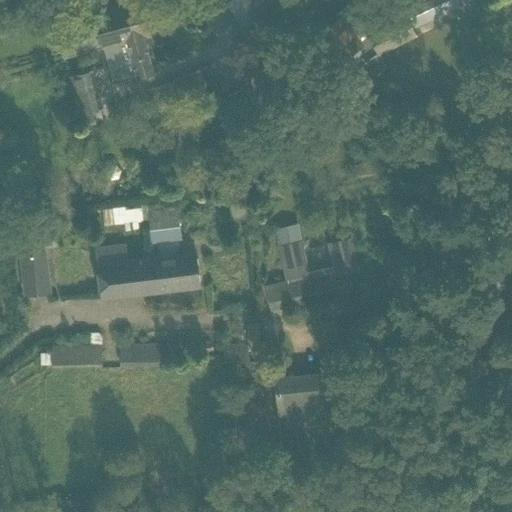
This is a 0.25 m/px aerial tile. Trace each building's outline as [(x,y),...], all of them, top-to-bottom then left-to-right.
[(103,47),(144,36),(144,37),(150,35),(141,0),(94,13),(97,27),(78,32),(74,41),(77,54),(103,47)] [(228,0),(226,2),(241,25),(275,4),(272,0),(228,0)] [(460,0),(466,11),(487,0),(460,0)] [(321,32),(333,48),(341,60),(359,46),(368,59),(434,25),(424,4),(404,14),(405,17),(371,35),(348,5),(335,15),(338,19),(321,32)] [(144,36),(103,47),(113,84),(153,73),(144,37),(144,36)] [(69,76),(79,115),(85,114),(87,125),(104,122),(100,110),(102,109),(98,94),(94,95),(88,71),(69,76)] [(160,141),(164,151),(178,145),(169,124),(159,128),(163,140),(160,141)] [(102,216),(98,216),(100,226),(143,221),(142,219),(147,219),(150,243),(181,239),(179,220),(178,220),(176,208),(164,209),(163,205),(148,207),(148,205),(141,206),(141,207),(128,209),(128,206),(101,209),(102,216)] [(51,292),(46,248),(56,247),(55,233),(18,237),(20,252),(18,252),(23,296),(51,292)] [(304,302),(304,300),(336,292),(332,273),(336,273),(336,275),(356,270),(349,239),(329,244),(334,266),(306,272),(301,250),(282,254),(288,281),(267,286),(271,307),(301,300),(302,303),(304,302)] [(94,248),(100,294),(100,299),(200,287),(196,252),(127,260),(125,244),(94,248)] [(102,345),(102,337),(98,332),(90,332),(90,345),(52,346),(52,353),(40,353),(40,364),(52,364),(52,365),(101,364),(100,345),(102,345)] [(161,365),(161,345),(120,345),(120,366),(161,365)] [(248,362),(249,345),(224,345),(223,363),(248,362)] [(330,409),(350,408),(347,373),(274,379),(277,414),(278,414),(280,435),(332,431),(330,409)]
